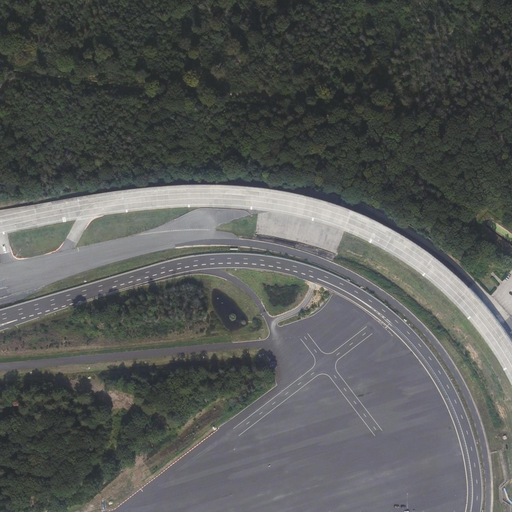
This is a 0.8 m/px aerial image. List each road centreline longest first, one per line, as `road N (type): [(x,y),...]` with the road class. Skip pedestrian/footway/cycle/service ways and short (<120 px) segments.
road 1 (track): [(511,142),(411,129),(369,140),(307,100),(0,69)]
road 2 (unknown): [(2,226),(93,210),(58,260),(27,267)]
road 3 (track): [(386,133),(370,114),(374,103),(426,38),(436,0)]
